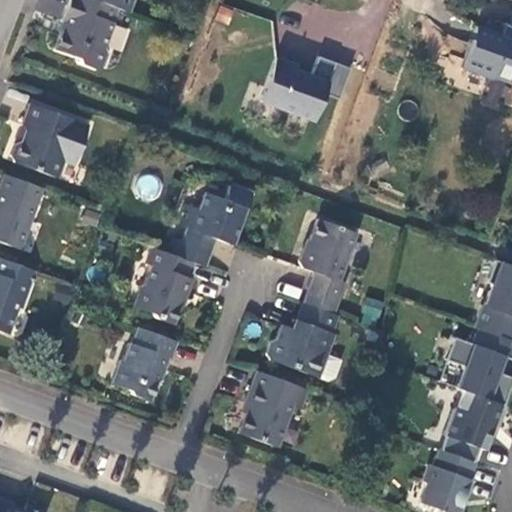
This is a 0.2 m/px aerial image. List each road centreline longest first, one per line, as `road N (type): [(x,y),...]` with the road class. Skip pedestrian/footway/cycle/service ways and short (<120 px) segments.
road 1 (residential): [(179,458),(249,268)]
road 2 (residential): [(179,458),(0,394)]
road 3 (residential): [(0,456),(148,511)]
road 4 (residential): [(312,507),(179,458)]
